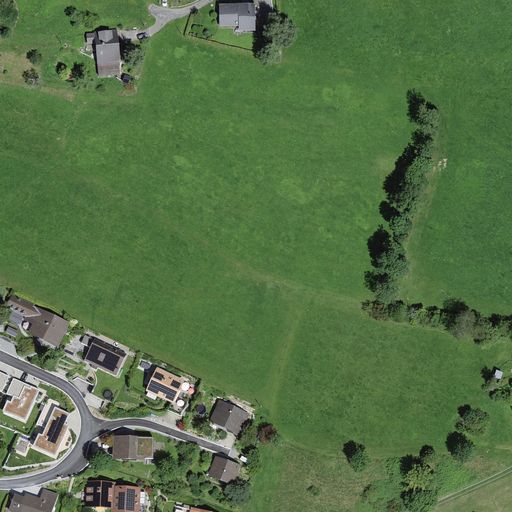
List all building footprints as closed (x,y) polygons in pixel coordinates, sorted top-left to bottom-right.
[(262,12),(225,12),(225,35),(262,35),(262,12)] [(127,83),(123,35),(101,37),(105,85),(127,83)] [(34,304),(12,294),(6,308),(25,317),(24,320),(32,324),(28,333),(58,347),(70,323),(33,307),(34,304)] [(0,322),(0,335),(19,344),(24,334),(0,322)] [(126,355),(85,335),(81,343),(91,347),(85,361),(116,376),(126,355)] [(185,380),(157,367),(146,390),(173,403),(176,397),(185,380)] [(0,389),(2,390),(8,376),(0,372),(0,389)] [(38,389),(14,379),(8,393),(14,395),(11,401),(7,399),(2,409),(25,419),(38,389)] [(95,386),(90,394),(105,402),(110,394),(95,386)] [(188,402),(176,397),(173,403),(170,411),(181,417),(188,402)] [(69,414),(57,408),(59,403),(49,399),(37,424),(46,428),(43,434),(39,432),(34,444),(55,454),(68,425),(65,424),(69,414)] [(249,414),(220,401),(210,422),(239,435),(249,414)] [(154,438),(114,436),(113,459),(145,460),(145,457),(153,458),(154,438)] [(241,465),(216,456),(208,476),(234,485),(241,465)] [(115,482),(89,481),(87,506),(113,507),(114,486),(115,482)] [(138,511),(140,488),(114,486),(113,507),(113,511),(127,511),(138,511)] [(24,497),(14,494),(8,511),(11,511),(51,511),(58,494),(43,489),(40,498),(26,493),(24,497)]
